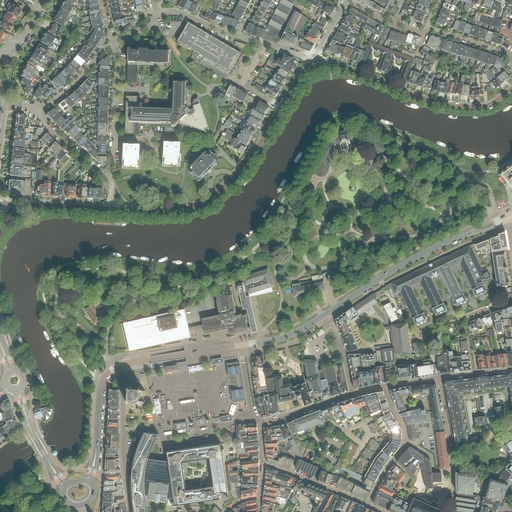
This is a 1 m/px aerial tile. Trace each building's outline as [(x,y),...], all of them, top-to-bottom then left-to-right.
[(17,0),(23,4),(24,3),(23,3),(25,1),(23,0),(4,0),(5,0),(6,1),(5,3),(6,5),(7,5),(4,10),(5,11),(14,16),(17,17),(17,16),(19,17),(21,12),(20,11),(21,10),(18,8),(15,6),(14,6),(12,4),(12,5),(9,3),(10,0),(16,0),(17,0)] [(112,8),(112,9),(123,7),(122,3),(130,1),(129,0),(125,0),(121,1),(111,3),(111,5),(111,6),(111,7),(112,8)] [(181,0),(179,4),(178,7),(183,9),(184,7),(188,1),(188,0),(181,0)] [(184,7),(183,9),(187,11),(188,11),(189,9),(194,0),(191,0),(191,2),(188,1),(184,7)] [(194,0),(189,9),(188,11),(191,13),(192,13),(193,13),(195,13),(194,12),(197,8),(198,8),(198,7),(198,6),(198,5),(200,1),(198,0),(194,0)] [(212,0),(212,1),(220,5),(226,8),(227,9),(228,7),(221,3),(223,0),(222,0),(212,0)] [(246,9),(249,4),(241,0),(240,0),(239,3),(234,0),(231,0),(231,1),(238,5),(246,9)] [(262,0),(262,1),(270,5),(276,8),(277,6),(271,3),(273,0),(272,0),(262,0)] [(266,30),(262,38),(262,39),(265,40),(266,40),(269,41),(270,41),(273,42),(274,42),(274,43),(275,40),(283,25),(292,8),(295,0),(281,0),(268,25),(267,27),(266,30)] [(304,0),(320,9),(317,15),(318,16),(321,10),(323,11),(329,14),(331,15),(333,11),(334,9),(334,10),(334,9),(328,6),(327,5),(323,3),(322,2),(318,0),(304,0)] [(417,0),(419,1),(418,4),(428,8),(430,3),(424,0),(417,0)] [(469,11),(469,8),(472,1),(471,0),(462,0),(462,1),(466,3),(464,7),(465,9),(469,11)] [(481,0),(472,0),(473,1),(470,9),(472,9),(474,5),(476,6),(476,5),(476,4),(480,5),(481,0)] [(495,0),(494,0),(493,0),(482,0),(481,7),(492,10),(494,3),(495,0)] [(494,3),(492,10),(497,11),(494,20),(496,21),(497,18),(497,19),(498,17),(499,14),(499,13),(501,14),(502,10),(500,9),(501,5),(501,3),(499,2),(499,0),(497,0),(496,0),(496,1),(495,1),(494,3)] [(211,7),(214,8),(217,10),(219,11),(221,12),(224,14),(225,11),(219,8),(220,5),(212,1),(209,6),(211,7)] [(262,1),(259,5),(267,10),(272,12),(274,13),(275,11),(268,8),(270,5),(262,1)] [(74,12),(75,10),(74,9),(75,8),(72,6),(71,6),(70,7),(63,2),(62,5),(61,5),(60,7),(60,8),(60,9),(69,14),(71,15),(73,11),(74,12)] [(88,4),(87,4),(88,10),(89,10),(98,8),(98,7),(99,6),(99,5),(98,4),(98,3),(97,2),(89,4),(88,4)] [(372,2),(369,7),(378,11),(382,13),(382,14),(385,9),(384,9),(381,7),(380,6),(375,3),(372,2)] [(449,3),(447,3),(445,2),(445,3),(444,3),(443,7),(451,10),(452,8),(458,10),(459,8),(455,6),(452,5),(449,3)] [(307,18),(299,14),(295,11),(298,6),(296,4),(294,8),(292,8),(283,25),(287,27),(286,29),(293,34),(294,31),(297,32),(297,34),(298,35),(300,32),(302,28),(307,18)] [(423,13),(425,14),(428,8),(418,4),(415,9),(423,13)] [(113,14),(124,12),(123,9),(131,7),(131,5),(123,7),(112,9),(113,11),(112,12),(113,13),(113,14)] [(132,10),(133,12),(133,13),(134,13),(136,12),(138,12),(139,12),(142,11),(143,11),(146,13),(146,14),(147,13),(145,5),(136,7),(137,9),(132,10)] [(246,9),(238,5),(236,8),(232,6),(231,8),(235,10),(243,14),(246,9)] [(259,5),(257,10),(265,14),(271,18),(272,16),(266,12),(267,10),(259,5)] [(423,19),(425,14),(423,13),(415,9),(413,8),(410,7),(407,6),(405,5),(404,7),(403,9),(407,12),(408,9),(411,10),(415,11),(414,15),(423,19)] [(204,16),(203,16),(204,18),(210,20),(211,18),(214,10),(214,8),(211,7),(210,10),(208,9),(204,16)] [(457,13),(451,10),(443,7),(442,7),(443,7),(442,8),(442,9),(441,9),(440,11),(440,12),(449,16),(450,13),(454,14),(456,16),(457,13)] [(99,8),(98,8),(89,10),(84,11),(84,14),(88,13),(89,16),(100,14),(100,13),(100,11),(99,11),(99,10),(99,8)] [(215,22),(218,13),(216,12),(217,10),(214,8),(214,10),(211,18),(210,20),(215,22)] [(350,10),(348,14),(350,15),(355,18),(356,16),(358,12),(353,9),(352,8),(350,10)] [(57,12),(56,13),(56,15),(68,22),(69,19),(70,19),(71,18),(72,19),(73,19),(74,17),(71,15),(71,16),(70,16),(59,9),(58,12),(57,12)] [(235,10),(233,13),(227,9),(226,11),(229,13),(232,15),(235,16),(240,19),(243,14),(235,10)] [(133,12),(132,10),(124,12),(113,14),(114,16),(114,17),(114,19),(115,20),(125,18),(124,14),(128,14),(128,13),(133,12)] [(257,10),(254,15),(262,19),(264,20),(266,22),(267,20),(266,19),(263,17),(265,14),(257,10)] [(321,10),(318,16),(327,21),(331,15),(329,14),(323,11),(321,10)] [(14,21),(17,17),(14,16),(5,11),(4,14),(1,13),(0,14),(0,15),(0,17),(3,19),(4,18),(10,22),(12,23),(13,21),(14,21)] [(221,14),(221,12),(219,11),(218,13),(215,22),(220,24),(223,15),(221,14)] [(356,16),(355,18),(356,19),(360,21),(360,20),(361,20),(364,15),(358,12),(356,16)] [(455,18),(449,16),(440,12),(440,13),(440,14),(440,13),(438,17),(447,21),(448,18),(452,19),(454,21),(455,18)] [(232,15),(229,13),(228,17),(226,23),(225,26),(231,28),(231,26),(234,19),(231,18),(232,15)] [(101,16),(100,14),(89,16),(85,17),(86,20),(90,19),(90,22),(101,20),(102,19),(101,17),(100,16),(101,16)] [(348,14),(344,21),(346,22),(352,26),(354,23),(356,19),(355,18),(350,15),(348,14)] [(68,22),(56,15),(54,16),(53,17),(54,19),(53,21),(65,28),(66,26),(66,25),(68,22)] [(225,26),(226,23),(228,17),(223,15),(220,24),(225,26)] [(254,15),(251,20),(253,21),(255,22),(258,23),(260,24),(261,25),(262,25),(263,23),(261,22),(262,19),(254,15)] [(316,22),(322,25),(324,27),(327,21),(318,16),(317,15),(316,16),(319,18),(316,22)] [(360,20),(360,21),(360,22),(361,22),(364,24),(365,25),(367,23),(366,22),(368,20),(369,18),(364,15),(361,20),(360,20)] [(410,17),(409,19),(409,20),(415,22),(415,21),(421,24),(422,22),(423,22),(423,20),(423,19),(414,15),(413,17),(411,16),(410,17)] [(459,15),(458,15),(456,19),(452,29),(458,31),(461,21),(458,20),(459,15)] [(236,28),(239,21),(240,19),(238,18),(235,16),(234,19),(231,26),(231,28),(234,29),(236,29),(236,28)] [(452,26),(453,23),(451,22),(447,21),(438,17),(438,18),(437,19),(435,23),(444,26),(446,23),(448,24),(450,25),(452,26)] [(466,23),(463,22),(465,17),(462,17),(461,21),(458,31),(463,32),(466,23)] [(125,18),(115,20),(115,21),(114,22),(115,23),(115,24),(116,26),(118,26),(121,25),(128,23),(135,22),(134,20),(127,21),(127,18),(125,18)] [(362,31),(361,32),(365,34),(367,30),(374,34),(376,30),(369,26),(370,25),(369,25),(372,20),(372,19),(372,20),(370,19),(370,18),(369,18),(368,20),(366,22),(367,23),(365,25),(363,29),(362,31)] [(472,25),(469,24),(471,19),(468,18),(466,23),(463,32),(469,34),(472,25)] [(484,18),(482,23),(484,23),(487,24),(490,25),(492,26),(494,27),(495,27),(498,28),(500,29),(501,29),(502,20),(497,19),(497,18),(496,21),(494,20),(494,21),(484,18)] [(12,25),(3,19),(1,23),(0,22),(0,26),(4,29),(8,31),(9,30),(10,28),(11,29),(13,26),(12,25)] [(92,29),(102,26),(103,26),(102,26),(103,25),(102,23),(102,22),(101,20),(90,22),(86,23),(87,26),(91,25),(92,29)] [(473,20),(472,25),(469,34),(474,36),(477,26),(475,26),(476,21),(473,20)] [(344,21),(341,25),(351,31),(359,36),(360,34),(353,30),(352,30),(354,26),(352,26),(346,22),(344,21)] [(47,32),(47,33),(47,34),(53,37),(56,33),(55,33),(59,26),(53,22),(49,29),(49,30),(47,32)] [(178,39),(177,42),(178,42),(179,42),(184,45),(184,46),(185,46),(187,47),(187,48),(188,48),(193,51),(192,54),(193,55),(191,58),(189,60),(199,66),(199,65),(202,60),(203,58),(203,57),(210,61),(209,61),(211,62),(211,61),(215,64),(216,64),(216,65),(223,68),(223,69),(224,69),(228,72),(229,73),(234,65),(236,66),(237,66),(239,63),(239,62),(238,62),(236,61),(241,53),(239,52),(235,50),(234,49),(229,46),(227,45),(223,43),(224,43),(222,42),(218,40),(218,39),(217,39),(212,37),(213,36),(211,36),(207,33),(206,32),(206,33),(202,30),(201,29),(200,30),(195,26),(194,26),(190,23),(188,22),(184,30),(182,29),(180,31),(180,33),(182,34),(181,35),(178,39)] [(311,26),(311,27),(320,33),(324,27),(321,26),(314,22),(311,26)] [(479,22),(477,26),(474,36),(480,38),(483,28),(479,27),(480,27),(482,23),(479,22)] [(254,26),(251,35),(256,37),(259,28),(260,24),(258,23),(257,27),(254,26)] [(245,31),(246,33),(250,35),(251,35),(254,26),(254,25),(252,24),(250,24),(245,31)] [(378,26),(376,29),(376,30),(374,34),(371,38),(369,42),(372,43),(376,35),(379,37),(385,27),(379,24),(378,26)] [(483,28),(480,38),(485,40),(488,30),(486,29),(487,25),(484,24),(483,28)] [(339,28),(339,30),(341,31),(357,40),(358,38),(350,33),(351,31),(341,25),(339,28)] [(485,40),(491,42),(494,32),(490,31),(492,26),(490,25),(488,30),(485,40)] [(100,39),(100,38),(101,38),(102,37),(102,36),(102,35),(102,36),(103,34),(103,31),(102,27),(95,29),(94,31),(92,31),(91,33),(100,39)] [(308,31),(308,33),(315,37),(317,38),(320,33),(311,27),(308,31)] [(378,44),(382,45),(385,40),(384,39),(388,32),(390,30),(385,27),(379,37),(381,38),(378,44)] [(494,32),(491,42),(496,43),(499,35),(499,34),(496,33),(498,28),(495,27),(494,32)] [(259,28),(256,37),(262,38),(266,30),(263,29),(259,28)] [(282,38),(281,41),(293,45),(293,46),(294,46),(294,45),(296,46),(296,47),(296,46),(299,48),(309,51),(310,51),(313,46),(299,38),(299,37),(297,36),(293,34),(286,29),(284,32),(285,32),(284,34),(282,38)] [(100,39),(91,33),(87,31),(85,34),(88,36),(87,38),(96,44),(97,44),(98,44),(99,42),(98,41),(99,41),(100,39)] [(336,34),(344,39),(346,40),(348,41),(348,42),(350,42),(351,41),(350,41),(350,40),(347,39),(348,36),(340,32),(338,31),(336,34)] [(391,31),(388,40),(392,41),(392,42),(391,42),(391,44),(393,45),(393,42),(397,32),(391,31)] [(298,35),(312,43),(314,44),(314,43),(315,43),(315,42),(317,39),(317,38),(315,37),(308,33),(307,33),(305,36),(300,32),(298,35)] [(397,32),(393,42),(397,43),(397,44),(396,46),(398,47),(402,34),(397,32)] [(47,48),(51,50),(52,51),(53,51),(54,50),(55,51),(57,47),(54,45),(57,40),(55,38),(53,37),(47,34),(45,33),(44,33),(43,33),(42,35),(43,36),(43,37),(40,42),(48,46),(47,48)] [(408,33),(407,36),(408,36),(404,46),(406,46),(407,44),(407,43),(411,45),(414,35),(408,33)] [(333,40),(337,42),(339,43),(339,42),(346,45),(347,45),(348,44),(347,43),(345,42),(346,40),(344,39),(336,34),(335,35),(333,39),(333,40)] [(402,34),(398,47),(400,47),(400,45),(401,44),(404,46),(408,36),(407,36),(402,34),(403,34),(402,34)] [(92,50),(93,49),(94,49),(95,48),(95,47),(95,46),(96,44),(87,38),(84,37),(81,35),(79,37),(83,39),(85,41),(83,44),(84,45),(92,50)] [(416,47),(417,44),(420,37),(414,35),(411,45),(410,48),(412,48),(412,46),(412,45),(416,47)] [(430,35),(429,38),(425,45),(428,46),(432,48),(435,39),(436,37),(430,35)] [(432,48),(434,48),(438,49),(441,39),(436,37),(435,39),(432,48)] [(128,57),(128,58),(127,83),(138,83),(138,77),(141,78),(141,75),(138,74),(138,65),(164,66),(164,63),(169,64),(169,51),(169,52),(149,51),(149,44),(149,39),(139,39),(139,42),(139,45),(139,47),(139,49),(129,48),(128,57)] [(441,39),(438,49),(441,51),(439,56),(442,57),(443,54),(446,43),(447,41),(441,39)] [(362,61),(365,52),(361,50),(361,49),(359,49),(361,43),(361,42),(360,42),(360,41),(359,41),(357,40),(356,43),(355,44),(354,48),(350,57),(349,59),(350,59),(354,61),(355,60),(356,61),(356,62),(360,63),(361,63),(362,61)] [(92,51),(92,50),(84,45),(78,41),(76,43),(81,46),(79,49),(88,56),(90,55),(91,54),(90,53),(91,52),(92,51)] [(235,41),(234,45),(240,48),(243,50),(246,45),(240,43),(235,41)] [(447,41),(446,43),(443,54),(445,55),(446,52),(449,53),(450,53),(453,43),(447,41)] [(384,72),(388,74),(389,74),(394,59),(395,59),(396,58),(404,61),(405,62),(405,63),(399,78),(400,78),(405,80),(406,80),(407,78),(410,70),(412,64),(414,59),(415,54),(403,50),(401,54),(372,43),(369,42),(365,52),(362,61),(361,63),(363,64),(367,66),(372,51),(373,50),(374,50),(383,53),(383,54),(383,55),(378,70),(382,71),(382,72),(383,72),(383,71),(383,72),(384,72)] [(330,44),(328,47),(327,48),(326,49),(327,50),(326,51),(327,51),(331,52),(331,53),(333,54),(334,54),(334,53),(335,54),(338,46),(335,45),(330,43),(330,44)] [(459,44),(453,43),(450,53),(449,53),(447,60),(449,61),(452,54),(455,55),(459,44)] [(36,47),(35,49),(36,50),(35,51),(45,56),(47,58),(49,54),(50,55),(51,53),(52,51),(51,50),(51,51),(49,50),(39,44),(37,47),(36,47)] [(461,57),(461,56),(463,49),(464,46),(459,44),(455,55),(452,62),(455,62),(457,56),(461,57)] [(349,59),(350,57),(354,48),(347,45),(346,45),(345,48),(343,54),(342,56),(345,58),(349,59)] [(344,48),(340,47),(338,46),(335,54),(342,56),(345,48),(344,48)] [(467,58),(469,51),(470,48),(464,46),(463,49),(461,56),(465,57),(465,58),(464,58),(463,59),(462,64),(461,66),(463,67),(465,64),(467,58)] [(86,58),(87,58),(88,56),(79,49),(77,47),(75,50),(77,51),(75,54),(84,61),(86,60),(87,59),(86,58)] [(473,60),(476,50),(470,48),(469,51),(467,58),(471,59),(469,64),(468,66),(470,67),(471,64),(472,62),(473,60)] [(423,49),(420,54),(425,57),(427,58),(428,55),(429,52),(425,50),(423,49)] [(475,64),(474,66),(476,67),(478,61),(480,54),(481,52),(476,50),(473,60),(476,61),(475,64)] [(31,57),(42,63),(44,60),(46,62),(46,61),(49,62),(50,60),(47,58),(45,56),(35,51),(33,53),(34,53),(33,54),(32,54),(31,56),(31,57)] [(82,64),(82,63),(83,63),(84,61),(75,54),(73,52),(71,54),(73,56),(71,59),(80,66),(81,66),(83,65),(82,64)] [(476,75),(479,74),(480,74),(482,68),(483,64),(486,56),(487,54),(481,52),(480,54),(478,61),(481,62),(478,70),(475,69),(473,75),(476,75)] [(489,65),(489,64),(491,58),(492,56),(487,54),(486,56),(483,64),(482,68),(485,69),(486,64),(489,65)] [(275,62),(274,64),(275,64),(276,65),(290,73),(294,66),(295,64),(295,63),(295,61),(294,61),(292,60),(293,59),(288,56),(287,57),(284,55),(283,56),(281,60),(280,59),(279,60),(277,63),(276,62),(275,62)] [(425,57),(424,61),(428,63),(430,64),(431,61),(432,57),(428,55),(427,58),(425,57)] [(489,64),(489,65),(494,66),(495,67),(498,64),(499,63),(500,63),(501,59),(498,58),(498,57),(492,56),(491,58),(489,64)] [(79,68),(80,67),(80,66),(71,59),(69,57),(67,59),(69,61),(67,63),(76,71),(77,71),(78,69),(78,68),(79,68)] [(29,59),(27,64),(38,71),(38,70),(40,67),(44,69),(45,66),(41,64),(30,58),(30,59),(30,60),(29,59)] [(104,58),(104,59),(102,59),(101,59),(98,64),(97,65),(99,67),(109,67),(109,63),(109,59),(108,59),(107,58),(106,58),(105,59),(104,58)] [(269,60),(267,63),(269,64),(277,69),(275,72),(286,79),(290,73),(276,65),(275,64),(274,64),(274,63),(272,62),(269,60)] [(69,77),(71,76),(63,68),(60,64),(56,61),(55,64),(57,66),(59,68),(61,69),(59,72),(66,80),(67,80),(68,80),(69,79),(69,78),(69,77)] [(72,75),(73,75),(74,74),(74,73),(76,71),(67,63),(65,61),(64,62),(64,63),(63,63),(64,64),(65,65),(63,68),(71,76),(72,75)] [(495,67),(494,67),(505,81),(510,77),(505,71),(503,72),(503,73),(499,68),(501,65),(500,64),(499,63),(498,64),(495,67)] [(44,74),(38,70),(38,71),(27,64),(26,66),(26,67),(24,67),(23,68),(24,70),(35,77),(37,73),(42,76),(44,74)] [(410,82),(410,83),(411,82),(412,83),(412,84),(411,84),(412,84),(416,86),(417,85),(418,82),(420,77),(421,74),(417,73),(420,66),(417,64),(414,72),(410,82)] [(493,68),(494,70),(496,72),(495,73),(496,74),(498,77),(496,78),(499,82),(501,84),(505,81),(494,67),(493,68)] [(423,84),(422,87),(425,88),(425,89),(426,89),(427,89),(428,89),(429,89),(429,87),(431,82),(431,81),(432,81),(432,80),(433,76),(429,75),(431,69),(428,68),(426,74),(425,74),(424,78),(425,79),(423,84)] [(20,76),(22,77),(31,82),(33,79),(38,81),(39,79),(35,77),(24,70),(22,72),(23,72),(23,73),(21,73),(20,74),(21,76),(20,76)] [(65,82),(66,80),(67,80),(66,80),(59,72),(56,70),(54,72),(55,73),(53,75),(62,85),(62,84),(63,84),(64,83),(64,82),(65,82)] [(407,78),(406,80),(409,81),(408,83),(409,83),(409,82),(410,82),(414,72),(410,70),(407,78)] [(489,79),(491,83),(496,80),(491,72),(490,70),(489,70),(486,72),(485,73),(485,74),(489,79)] [(418,82),(417,85),(419,85),(418,86),(421,87),(421,86),(422,87),(423,84),(425,79),(424,78),(425,74),(426,72),(422,71),(421,74),(420,77),(418,82)] [(286,79),(275,72),(271,78),(283,85),(285,81),(286,79)] [(59,86),(60,86),(62,85),(62,84),(62,85),(53,75),(53,74),(51,76),(52,78),(49,80),(56,89),(57,88),(58,88),(59,87),(59,86)] [(435,86),(433,91),(439,92),(442,82),(439,81),(441,75),(437,74),(436,76),(436,77),(437,77),(435,85),(434,84),(434,85),(435,85),(435,86)] [(457,83),(453,94),(461,95),(465,76),(462,75),(460,82),(461,82),(460,84),(457,83)] [(283,85),(271,78),(266,76),(265,78),(268,80),(267,81),(269,82),(268,85),(279,91),(283,85)] [(449,84),(446,93),(447,93),(448,94),(450,94),(450,93),(453,94),(456,82),(456,81),(454,80),(453,82),(452,81),(453,77),(451,76),(450,80),(450,81),(449,80),(449,83),(449,84)] [(29,86),(31,83),(31,82),(22,77),(20,81),(21,83),(23,85),(21,88),(22,88),(22,87),(24,88),(23,89),(25,90),(24,92),(25,93),(27,95),(28,94),(32,96),(35,90),(29,86)] [(442,82),(439,92),(443,93),(443,92),(445,93),(445,94),(445,93),(448,83),(449,83),(449,80),(450,81),(450,80),(448,79),(447,79),(445,83),(442,82)] [(92,94),(94,92),(91,90),(91,89),(94,86),(87,80),(86,80),(85,80),(84,81),(84,82),(82,84),(90,92),(92,94)] [(463,85),(461,95),(468,96),(470,86),(471,81),(467,80),(466,85),(463,85)] [(500,85),(496,80),(491,83),(495,88),(496,88),(498,86),(500,85)] [(38,97),(39,98),(40,96),(46,86),(48,83),(46,81),(43,87),(39,85),(38,87),(33,96),(33,98),(35,99),(36,98),(37,98),(38,97)] [(189,110),(186,107),(188,104),(188,101),(187,101),(188,81),(186,81),(180,81),(180,82),(174,81),(173,109),(140,108),(140,96),(126,96),(125,113),(125,134),(134,134),(139,134),(139,121),(172,123),(172,126),(175,126),(178,123),(179,123),(207,132),(208,130),(209,130),(198,98),(196,99),(195,99),(194,100),(194,101),(193,102),(193,103),(193,106),(194,109),(190,110),(189,110)] [(80,87),(79,87),(78,88),(85,96),(88,99),(89,97),(87,95),(87,94),(90,92),(82,84),(81,84),(80,86),(80,87)] [(231,99),(232,97),(232,96),(237,88),(231,85),(227,91),(225,90),(221,96),(223,97),(225,96),(231,99)] [(276,97),(278,92),(266,85),(263,88),(257,85),(255,88),(266,94),(266,93),(274,98),(275,96),(276,97)] [(40,96),(42,97),(43,98),(44,99),(46,98),(46,97),(48,95),(49,95),(55,91),(56,90),(53,86),(52,89),(46,86),(40,96)] [(83,104),(84,104),(85,102),(84,101),(82,99),(85,96),(78,88),(78,89),(77,89),(75,90),(75,91),(73,92),(80,100),(83,104)] [(235,97),(238,99),(242,92),(242,91),(237,88),(232,96),(232,97),(234,98),(235,97)] [(70,95),(70,96),(69,97),(74,104),(77,108),(80,106),(77,103),(80,100),(73,92),(73,93),(72,93),(71,94),(71,95),(70,95)] [(240,101),(243,102),(244,101),(248,95),(244,93),(242,92),(238,99),(237,100),(240,102),(240,101)] [(65,99),(63,101),(72,112),(74,111),(75,110),(72,106),(74,104),(69,97),(68,97),(67,97),(66,98),(66,99),(65,99)] [(256,103),(253,108),(265,115),(267,111),(269,108),(269,107),(257,100),(255,103),(256,103)] [(59,104),(58,105),(64,113),(67,110),(68,112),(70,114),(72,112),(63,101),(61,102),(61,103),(60,103),(59,103),(59,104)] [(46,113),(46,115),(49,118),(49,117),(51,119),(57,113),(58,111),(55,108),(54,108),(53,109),(52,109),(51,109),(50,110),(50,111),(47,113),(46,113)] [(252,108),(251,109),(251,110),(250,109),(247,113),(261,121),(263,117),(265,115),(253,108),(252,108)] [(245,116),(242,121),(246,123),(256,129),(259,125),(261,121),(247,113),(246,112),(244,110),(242,114),(245,116)] [(57,113),(51,119),(51,120),(52,121),(53,121),(54,121),(53,121),(55,123),(61,116),(64,114),(63,112),(59,115),(57,113)] [(15,125),(27,127),(28,118),(26,117),(23,117),(23,115),(21,115),(18,115),(17,114),(16,115),(16,116),(16,121),(15,121),(14,122),(14,124),(15,125)] [(61,116),(55,123),(56,123),(55,124),(57,125),(58,125),(59,127),(68,118),(67,116),(64,119),(61,116)] [(63,130),(62,130),(64,131),(64,132),(66,134),(67,134),(76,124),(73,122),(76,119),(74,117),(70,122),(63,130)] [(68,118),(59,127),(63,130),(70,122),(69,120),(69,119),(68,118)] [(227,129),(231,123),(228,121),(227,120),(223,126),(227,129)] [(76,124),(67,134),(69,135),(69,136),(69,137),(70,138),(72,138),(72,139),(79,131),(81,129),(78,126),(80,124),(80,123),(80,122),(79,121),(76,124)] [(242,121),(239,127),(242,129),(252,135),(253,133),(254,134),(256,129),(246,123),(242,121)] [(13,128),(13,132),(15,132),(14,132),(27,133),(27,129),(36,130),(38,128),(27,127),(15,125),(15,128),(13,128)] [(79,131),(72,139),(77,143),(83,136),(81,133),(81,132),(82,131),(81,129),(79,131)] [(242,129),(236,139),(246,145),(247,146),(250,141),(249,140),(252,135),(242,129)] [(327,146),(326,147),(325,149),(324,150),(324,151),(324,152),(323,152),(323,153),(323,154),(322,154),(322,156),(321,156),(321,157),(319,160),(319,159),(314,167),(316,168),(315,170),(316,172),(317,174),(319,175),(321,176),(323,175),(325,174),(326,172),(328,173),(329,171),(329,169),(330,168),(330,166),(331,163),(331,161),(330,161),(336,150),(337,151),(338,150),(339,149),(340,149),(342,148),(342,149),(350,147),(350,146),(351,146),(351,145),(352,145),(353,145),(354,145),(355,146),(355,145),(354,145),(353,145),(353,143),(355,138),(359,140),(361,141),(361,142),(367,145),(368,145),(369,146),(370,147),(371,147),(372,147),(372,148),(373,148),(375,149),(376,149),(377,150),(378,150),(378,151),(379,151),(388,155),(389,155),(390,153),(389,153),(390,151),(391,151),(392,149),(385,146),(385,145),(384,145),(383,145),(382,144),(381,143),(379,143),(379,142),(378,142),(377,142),(377,141),(376,141),(375,141),(374,140),(373,139),(372,140),(371,139),(371,138),(370,138),(368,138),(368,137),(367,137),(364,135),(363,136),(353,131),(350,132),(349,131),(346,132),(346,131),(337,134),(337,135),(334,136),(334,137),(332,138),(327,146)] [(13,136),(12,138),(13,139),(26,140),(31,141),(32,134),(27,133),(14,132),(14,134),(14,135),(13,136)] [(42,138),(39,140),(42,142),(40,144),(41,145),(41,146),(42,147),(50,137),(49,136),(48,136),(48,135),(48,134),(46,134),(46,133),(42,138)] [(83,136),(77,143),(78,144),(81,147),(88,140),(85,137),(87,134),(86,133),(83,136)] [(227,134),(225,138),(232,142),(230,146),(233,148),(237,151),(237,150),(242,153),(244,149),(245,149),(246,147),(245,147),(246,145),(236,139),(230,136),(227,134)] [(41,149),(40,150),(41,151),(43,149),(45,147),(47,149),(55,141),(54,141),(54,140),(53,139),(52,139),(50,137),(42,147),(41,149)] [(27,144),(29,144),(29,146),(37,147),(38,142),(26,140),(13,139),(13,141),(13,142),(12,143),(12,144),(12,145),(13,146),(26,148),(27,144)] [(88,140),(81,147),(86,151),(91,146),(92,144),(91,144),(92,143),(92,144),(94,142),(94,140),(93,139),(90,142),(89,141),(88,140)] [(177,143),(177,140),(170,140),(170,143),(165,142),(164,153),(163,153),(163,157),(163,161),(164,161),(164,167),(179,167),(179,161),(181,161),(181,154),(180,154),(180,143),(177,143)] [(45,152),(44,153),(46,154),(49,156),(51,154),(59,145),(56,143),(55,141),(47,149),(45,152)] [(105,154),(105,153),(106,149),(105,149),(105,147),(106,147),(106,146),(106,144),(106,143),(106,142),(99,142),(98,152),(99,153),(103,154),(105,154)] [(123,155),(122,163),(124,163),(123,169),(139,169),(139,163),(140,163),(141,156),(139,156),(140,145),(135,145),(135,142),(128,142),(128,145),(124,144),(124,155),(123,155)] [(45,160),(44,161),(46,163),(47,162),(52,156),(54,158),(55,158),(63,149),(62,149),(62,147),(61,146),(60,147),(59,145),(51,154),(49,156),(45,160)] [(91,146),(86,151),(91,156),(91,157),(92,158),(93,158),(94,159),(98,154),(98,153),(91,146)] [(11,149),(11,151),(12,152),(12,153),(12,155),(28,157),(28,158),(30,158),(37,159),(37,156),(31,155),(31,154),(26,153),(27,149),(24,148),(13,147),(13,148),(11,149)] [(63,149),(55,158),(59,161),(67,153),(66,152),(66,151),(65,150),(64,150),(63,149)] [(219,160),(214,155),(210,151),(210,152),(208,154),(205,152),(190,167),(190,168),(192,170),(190,172),(199,181),(206,174),(206,175),(208,172),(209,172),(210,170),(210,171),(211,170),(213,167),(219,160)] [(98,154),(94,159),(95,160),(99,163),(100,165),(101,165),(102,166),(104,166),(105,165),(105,162),(105,157),(105,154),(103,154),(103,155),(102,155),(102,157),(97,156),(98,156),(98,155),(98,154)] [(10,161),(10,163),(11,164),(11,165),(24,166),(24,162),(24,161),(26,161),(26,158),(12,157),(12,160),(11,160),(10,161)] [(24,166),(11,165),(10,170),(10,171),(8,172),(8,174),(9,175),(9,176),(17,176),(26,177),(27,166),(25,166),(24,166)] [(52,191),(51,196),(52,197),(56,197),(56,196),(58,196),(62,196),(63,189),(63,190),(63,184),(64,167),(59,172),(58,172),(57,182),(55,181),(55,183),(53,183),(52,191)] [(511,168),(503,176),(506,179),(510,185),(511,187),(511,168)] [(14,195),(14,193),(25,194),(26,181),(9,180),(9,181),(7,181),(6,182),(5,184),(7,186),(8,186),(8,187),(9,187),(8,194),(14,195)] [(35,190),(35,195),(44,195),(45,196),(46,197),(48,197),(49,196),(50,183),(50,182),(45,181),(44,183),(43,185),(39,185),(39,187),(37,186),(37,190),(35,190)] [(87,186),(87,198),(89,199),(90,200),(91,198),(92,198),(94,198),(95,182),(92,181),(92,186),(87,186)] [(105,194),(103,192),(100,187),(96,187),(97,186),(97,182),(95,182),(94,198),(94,199),(99,199),(103,199),(105,198),(105,194)] [(63,184),(63,190),(64,190),(64,193),(66,193),(66,197),(67,198),(69,198),(70,197),(71,198),(73,198),(74,197),(75,197),(75,190),(76,190),(76,184),(75,184),(70,183),(70,185),(67,185),(67,184),(63,184)] [(82,198),(87,198),(87,186),(87,185),(84,184),(78,184),(76,184),(76,190),(77,190),(77,193),(78,193),(78,198),(79,199),(81,199),(82,198)] [(446,212),(450,210),(447,198),(442,199),(446,212)] [(385,209),(385,207),(385,205),(383,204),(382,203),(382,204),(381,204),(380,206),(379,205),(377,208),(378,209),(376,211),(376,212),(377,212),(379,214),(383,213),(385,209)] [(504,232),(472,244),(476,251),(480,250),(481,254),(492,253),(492,254),(503,252),(503,251),(505,250),(508,250),(508,246),(506,233),(505,232),(504,232)] [(436,316),(442,313),(447,311),(443,304),(431,279),(434,277),(435,278),(438,276),(441,274),(453,299),(456,306),(461,304),(466,301),(463,294),(450,268),(452,267),(453,269),(455,270),(459,268),(459,266),(458,264),(460,263),(464,272),(463,274),(469,286),(471,286),(473,290),(476,297),(481,294),(487,292),(483,285),(481,280),(484,278),(484,279),(486,280),(490,278),(490,276),(488,271),(487,268),(482,270),(475,256),(470,245),(446,257),(432,263),(428,265),(414,272),(390,284),(392,288),(395,294),(400,292),(413,318),(416,325),(421,323),(427,320),(423,313),(410,287),(420,282),(433,309),(436,316)] [(496,282),(497,287),(509,285),(508,280),(506,270),(506,269),(506,267),(504,258),(505,257),(504,252),(503,252),(492,254),(494,265),(494,268),(496,282)] [(331,276),(332,276),(332,281),(333,283),(335,297),(336,298),(359,283),(358,278),(359,277),(359,276),(357,276),(355,267),(331,274),(331,276)] [(268,269),(242,277),(243,283),(244,286),(246,295),(249,294),(250,297),(254,296),(272,291),(271,287),(273,287),(273,285),(272,283),(272,281),(272,282),(271,279),(270,277),(269,274),(269,273),(268,271),(268,269)] [(325,291),(325,290),(323,282),(324,282),(323,282),(324,282),(323,281),(323,282),(323,280),(322,279),(322,278),(320,277),(320,275),(319,275),(316,276),(311,277),(312,281),(302,283),(300,283),(300,284),(299,284),(300,284),(295,285),(295,284),(294,284),(294,285),(293,285),(292,285),(292,286),(293,286),(293,288),(292,288),(293,289),(294,297),(295,297),(302,295),(302,296),(302,295),(317,292),(318,292),(325,291)] [(69,287),(69,288),(69,289),(69,290),(70,290),(70,291),(71,291),(72,292),(73,292),(74,294),(75,294),(76,294),(77,294),(76,291),(77,291),(78,290),(78,289),(78,288),(78,287),(78,286),(78,285),(77,284),(76,284),(76,283),(75,283),(74,283),(73,283),(72,283),(71,283),(71,284),(70,284),(69,285),(69,286),(69,287)] [(249,320),(250,323),(251,327),(252,333),(258,332),(257,329),(256,325),(250,297),(249,294),(246,295),(244,286),(243,283),(237,284),(236,284),(236,286),(236,289),(237,292),(237,295),(238,297),(240,299),(241,301),(243,310),(247,309),(247,311),(249,320)] [(343,314),(336,320),(338,328),(339,330),(341,335),(341,337),(342,337),(342,336),(343,338),(344,338),(343,336),(352,332),(347,321),(350,319),(351,321),(355,318),(367,309),(372,306),(374,309),(376,308),(374,305),(377,303),(374,299),(377,297),(375,294),(374,293),(371,295),(363,300),(363,301),(357,304),(350,309),(350,310),(349,310),(350,310),(345,313),(343,314)] [(248,330),(248,328),(247,324),(246,320),(247,320),(246,315),(242,316),(242,314),(235,316),(234,313),(236,313),(232,295),(222,297),(222,295),(217,297),(218,301),(216,301),(219,314),(202,318),(203,325),(189,328),(189,331),(204,327),(205,334),(229,329),(230,334),(248,330)] [(391,303),(382,307),(385,311),(386,314),(390,323),(391,322),(394,321),(395,321),(394,320),(399,318),(398,316),(395,311),(396,310),(395,307),(394,308),(391,303)] [(94,324),(96,323),(99,321),(98,319),(100,317),(92,305),(90,307),(90,306),(85,310),(94,324)] [(129,351),(160,345),(165,343),(166,345),(181,343),(180,340),(191,338),(189,331),(189,328),(184,309),(123,323),(129,351)] [(508,319),(507,318),(507,314),(506,309),(500,310),(500,311),(499,311),(501,320),(502,319),(502,320),(508,319)] [(497,333),(502,332),(502,331),(501,320),(499,311),(492,313),(494,321),(497,333)] [(484,316),(483,317),(484,323),(484,324),(487,324),(488,325),(489,325),(491,325),(491,324),(492,324),(493,324),(492,320),(490,315),(490,314),(486,316),(486,315),(485,316),(484,316)] [(477,319),(475,320),(477,328),(477,329),(479,329),(479,330),(482,329),(482,326),(484,325),(484,324),(484,323),(483,317),(480,318),(478,319),(477,319)] [(502,319),(501,320),(502,331),(509,330),(509,329),(509,328),(511,327),(511,317),(510,318),(507,318),(508,319),(502,320),(502,319)] [(471,322),(467,324),(468,328),(469,327),(470,329),(468,329),(469,332),(473,331),(473,329),(477,328),(475,320),(471,322)] [(391,330),(395,354),(398,353),(398,354),(406,353),(406,356),(409,355),(411,355),(411,352),(410,344),(407,323),(402,324),(402,323),(396,324),(396,325),(391,325),(391,327),(389,327),(386,328),(386,330),(391,330)] [(506,340),(510,339),(510,336),(511,335),(510,332),(509,332),(509,330),(502,331),(502,332),(503,338),(503,337),(504,338),(505,337),(506,340)] [(420,345),(423,343),(421,339),(422,339),(420,335),(419,336),(417,332),(414,333),(420,345)] [(343,338),(342,338),(342,339),(345,346),(347,351),(351,351),(353,351),(358,350),(353,336),(352,334),(344,338),(343,338)] [(486,337),(474,340),(475,348),(481,346),(481,347),(484,346),(483,346),(485,345),(488,345),(487,339),(486,337)] [(381,366),(383,380),(384,382),(389,382),(389,381),(388,374),(393,373),(396,373),(395,366),(394,354),(393,348),(382,350),(384,363),(386,363),(386,366),(382,366),(381,366)] [(436,354),(437,357),(439,374),(451,372),(449,355),(453,355),(452,352),(448,352),(447,350),(444,351),(442,353),(440,353),(437,353),(436,354)] [(502,352),(500,352),(503,367),(509,367),(507,354),(502,354),(502,352)] [(362,354),(361,354),(363,367),(366,367),(370,366),(376,365),(376,363),(375,363),(375,362),(375,361),(375,360),(375,358),(375,357),(374,356),(374,355),(374,353),(371,354),(369,354),(362,354)] [(355,354),(352,355),(348,355),(350,363),(351,369),(353,379),(358,378),(357,368),(356,367),(362,367),(362,368),(363,368),(363,367),(361,354),(355,354)] [(470,361),(469,354),(466,355),(463,355),(461,355),(461,357),(462,365),(470,364),(470,361)] [(479,370),(485,369),(483,355),(483,354),(477,355),(478,362),(479,369),(479,370)] [(451,370),(451,372),(463,371),(462,369),(462,365),(461,357),(453,357),(453,355),(449,355),(451,370)] [(418,378),(426,377),(429,376),(435,375),(434,371),(435,371),(434,365),(428,365),(427,359),(420,361),(421,361),(419,362),(419,366),(420,366),(421,367),(416,367),(417,375),(418,378)] [(304,360),(306,379),(307,379),(308,384),(313,396),(313,398),(313,399),(322,396),(323,399),(326,398),(330,396),(330,394),(328,389),(324,390),(323,387),(328,386),(326,382),(322,384),(319,375),(318,374),(318,373),(318,370),(317,361),(309,360),(304,360)] [(230,364),(227,364),(228,375),(229,380),(230,380),(230,381),(231,386),(231,387),(230,387),(230,388),(231,392),(233,403),(236,402),(236,403),(242,402),(242,401),(245,401),(244,392),(241,371),(239,362),(236,362),(230,363),(230,364)] [(337,365),(334,366),(336,375),(337,375),(337,376),(339,376),(340,382),(343,382),(346,381),(345,379),(344,370),(343,363),(342,364),(337,365)] [(398,380),(411,379),(410,365),(395,366),(396,373),(398,380)] [(320,370),(318,370),(318,373),(318,374),(319,375),(322,384),(326,382),(328,386),(328,389),(330,394),(330,396),(333,395),(333,396),(334,395),(337,394),(338,394),(341,393),(340,391),(338,383),(336,375),(334,366),(323,369),(322,369),(320,370)] [(381,366),(376,367),(376,369),(378,381),(378,383),(382,383),(384,382),(383,380),(381,366)] [(360,388),(366,386),(364,373),(363,368),(362,368),(362,367),(356,367),(357,368),(358,378),(360,388)] [(373,384),(378,383),(378,381),(376,369),(370,370),(370,371),(373,384)] [(364,373),(366,386),(373,384),(370,371),(364,373)] [(456,444),(465,442),(467,442),(458,392),(499,388),(509,387),(511,411),(511,410),(511,373),(511,374),(510,374),(504,375),(503,375),(502,375),(495,376),(494,376),(493,376),(488,377),(487,377),(484,377),(484,376),(483,376),(484,377),(480,377),(479,377),(477,378),(476,378),(470,379),(469,379),(462,380),(461,380),(460,380),(454,381),(453,381),(452,381),(447,381),(446,381),(446,382),(445,382),(445,383),(445,384),(444,384),(445,384),(446,389),(445,389),(446,389),(446,390),(447,398),(447,399),(448,400),(449,408),(449,409),(449,410),(450,410),(451,418),(451,419),(451,420),(453,428),(453,429),(453,430),(455,438),(455,439),(455,440),(455,439),(456,444)] [(275,378),(277,394),(278,402),(278,403),(279,402),(280,402),(281,402),(283,402),(284,402),(285,401),(286,401),(288,401),(289,401),(288,401),(290,401),(291,400),(292,400),(293,400),(295,400),(296,400),(296,399),(302,398),(304,405),(304,406),(312,403),(311,399),(310,397),(306,384),(292,388),(291,384),(283,385),(282,377),(275,377),(275,378)] [(279,413),(279,412),(278,402),(277,394),(275,378),(266,379),(268,395),(269,405),(267,406),(269,413),(269,416),(270,416),(271,415),(272,415),(273,415),(274,415),(276,414),(277,414),(278,414),(279,414),(279,413)] [(343,382),(340,382),(342,390),(343,393),(348,391),(346,381),(343,382)] [(410,386),(411,394),(412,394),(413,398),(413,397),(417,397),(416,393),(418,393),(418,396),(422,396),(427,396),(426,395),(427,395),(429,394),(430,401),(433,420),(434,420),(436,433),(440,469),(449,468),(445,438),(444,433),(444,432),(436,383),(410,387),(410,386)] [(391,394),(394,402),(396,407),(398,412),(406,409),(401,395),(411,393),(411,394),(410,386),(390,390),(392,394),(391,394)] [(141,397),(141,396),(142,395),(143,393),(145,394),(145,391),(143,391),(143,388),(142,388),(141,388),(140,391),(134,390),(135,389),(134,388),(132,387),(132,388),(132,387),(130,387),(130,390),(129,390),(127,390),(127,392),(129,392),(129,394),(129,395),(130,395),(130,399),(129,399),(129,400),(128,399),(128,401),(126,401),(126,403),(128,403),(128,406),(131,406),(131,404),(139,404),(139,407),(140,407),(141,407),(142,405),(142,404),(144,404),(144,402),(142,402),(142,400),(141,399),(140,399),(141,397)] [(382,409),(384,414),(384,415),(384,416),(390,412),(383,391),(383,392),(376,393),(377,395),(379,400),(382,410),(382,409)] [(261,396),(261,392),(256,392),(256,397),(261,417),(266,416),(269,416),(269,413),(267,406),(269,405),(268,395),(261,396)] [(363,396),(366,405),(370,414),(377,412),(379,416),(384,414),(382,409),(382,410),(379,400),(377,395),(376,393),(371,394),(368,395),(363,396)] [(366,405),(363,396),(353,399),(358,409),(363,407),(366,405)] [(3,401),(0,404),(3,412),(11,409),(11,408),(11,407),(11,408),(10,406),(10,405),(10,404),(10,402),(9,402),(9,401),(9,400),(7,399),(7,400),(6,400),(4,400),(4,401),(3,401)] [(338,404),(347,418),(360,411),(358,409),(353,399),(346,401),(342,402),(338,404)] [(347,418),(338,404),(331,406),(339,418),(342,422),(346,419),(347,418)] [(331,406),(326,408),(327,410),(332,417),(333,419),(335,417),(337,420),(339,418),(331,406)] [(41,417),(42,416),(47,415),(46,410),(46,407),(45,408),(43,408),(39,409),(38,410),(37,410),(36,410),(34,411),(35,412),(35,413),(35,414),(36,418),(37,418),(41,417)] [(328,419),(332,417),(327,410),(326,408),(324,409),(320,411),(321,413),(325,422),(326,421),(326,420),(328,419)] [(417,437),(414,424),(428,421),(427,411),(426,412),(425,408),(419,409),(416,410),(407,412),(400,414),(407,425),(409,438),(410,440),(411,441),(414,443),(416,440),(417,439),(417,438),(417,437)] [(0,421),(3,420),(4,421),(5,421),(14,418),(14,417),(13,415),(12,413),(13,413),(12,412),(12,410),(11,410),(11,409),(3,412),(1,412),(1,413),(0,412),(0,421)] [(324,422),(320,411),(309,415),(303,417),(293,421),(297,432),(297,433),(310,428),(312,427),(324,422)] [(380,418),(383,422),(393,416),(390,412),(384,416),(384,415),(380,418)] [(383,422),(386,427),(396,420),(393,416),(383,422)] [(486,424),(485,417),(474,418),(475,426),(486,424)] [(14,418),(5,421),(5,422),(10,431),(10,430),(11,429),(17,425),(16,425),(16,423),(14,418)] [(176,427),(182,426),(182,424),(186,423),(185,418),(175,420),(176,427)] [(0,421),(0,434),(1,436),(2,436),(10,431),(5,422),(5,421),(4,421),(3,420),(0,421)] [(386,427),(388,431),(398,425),(396,420),(386,427)] [(293,421),(288,423),(292,434),(297,432),(293,421)] [(373,433),(377,431),(375,427),(372,423),(368,426),(373,433)] [(286,424),(279,426),(282,433),(282,434),(283,437),(284,439),(285,438),(285,439),(286,440),(288,446),(288,447),(288,451),(288,452),(296,455),(299,457),(299,456),(300,455),(301,452),(298,447),(296,443),(296,442),(294,440),(292,436),(292,435),(286,424)] [(243,436),(245,436),(245,434),(245,432),(244,432),(244,425),(237,425),(237,437),(243,436)] [(390,435),(401,433),(401,432),(401,431),(401,430),(400,429),(400,428),(399,427),(399,425),(398,425),(388,431),(390,435)] [(132,470),(132,473),(132,476),(132,478),(131,482),(131,485),(131,487),(132,490),(132,492),(132,495),(132,498),(133,502),(133,507),(133,511),(147,511),(146,497),(148,497),(148,499),(155,500),(155,501),(160,502),(160,501),(167,501),(167,500),(170,500),(174,501),(174,502),(174,503),(173,503),(172,504),(172,505),(172,506),(220,499),(219,496),(220,495),(221,496),(222,496),(222,497),(223,497),(224,498),(225,498),(226,498),(227,498),(228,498),(228,497),(222,493),(222,492),(227,493),(228,493),(222,452),(223,452),(223,451),(224,451),(224,449),(223,449),(223,450),(222,449),(221,444),(201,447),(201,445),(194,447),(194,446),(186,448),(187,447),(179,449),(180,448),(172,451),(171,451),(170,452),(169,452),(169,453),(168,454),(168,455),(168,456),(168,457),(168,461),(161,460),(160,459),(160,458),(160,457),(160,456),(159,456),(158,456),(157,457),(157,458),(156,460),(155,460),(148,459),(149,457),(149,455),(149,454),(150,453),(150,452),(151,451),(151,450),(152,449),(152,447),(153,446),(153,445),(154,443),(154,442),(155,441),(156,440),(156,438),(157,437),(158,436),(158,434),(152,434),(152,433),(151,432),(150,432),(149,433),(144,432),(144,433),(144,434),(143,435),(143,436),(142,437),(141,439),(141,440),(140,441),(140,442),(139,443),(138,446),(138,448),(137,451),(136,453),(135,455),(134,458),(134,461),(133,463),(133,465),(133,467),(132,468),(132,470)] [(390,439),(401,441),(401,440),(402,440),(402,438),(402,437),(402,436),(402,435),(401,433),(390,435),(390,439)] [(244,442),(258,441),(257,434),(248,435),(247,436),(245,436),(243,436),(244,442)] [(243,436),(237,437),(231,442),(236,446),(236,449),(241,449),(240,442),(244,442),(243,436)] [(272,441),(265,441),(266,447),(275,447),(278,447),(278,446),(277,442),(284,442),(285,447),(288,446),(286,440),(285,439),(285,438),(284,439),(283,437),(272,438),(272,441)] [(511,437),(503,443),(511,457),(511,461),(505,468),(506,469),(511,474),(511,437)] [(374,445),(376,442),(372,439),(368,445),(372,448),(374,445)] [(388,443),(398,449),(398,448),(399,447),(400,446),(400,445),(401,444),(401,443),(401,441),(390,439),(388,443)] [(244,442),(240,442),(241,449),(245,448),(246,448),(258,447),(258,441),(244,442)] [(358,447),(351,443),(350,446),(352,447),(351,450),(349,453),(348,456),(346,459),(351,461),(358,447)] [(388,443),(385,447),(394,453),(398,449),(388,443)] [(455,457),(468,447),(468,446),(467,446),(464,447),(459,448),(454,449),(454,450),(454,451),(455,454),(454,454),(455,455),(454,455),(455,456),(455,457)] [(385,447),(381,450),(391,457),(394,453),(385,447)] [(407,449),(396,461),(409,472),(411,474),(413,476),(417,469),(416,469),(415,468),(421,462),(421,463),(422,463),(422,464),(423,474),(426,488),(433,488),(433,482),(440,482),(441,482),(441,473),(432,473),(431,461),(430,460),(430,459),(428,458),(425,457),(419,453),(419,452),(419,451),(418,451),(417,450),(416,451),(411,448),(411,447),(410,447),(409,447),(409,448),(407,450),(407,449)] [(368,454),(370,450),(366,448),(362,454),(366,457),(368,454)] [(388,461),(391,457),(381,450),(378,454),(388,461)] [(246,454),(241,454),(238,455),(237,455),(237,457),(236,457),(237,460),(239,460),(240,461),(249,460),(259,459),(259,452),(246,454)] [(274,452),(266,452),(266,457),(267,457),(277,461),(278,457),(279,454),(277,454),(274,454),(274,452)] [(385,465),(388,461),(378,454),(375,458),(385,465)] [(266,457),(267,462),(273,464),(273,465),(274,465),(279,467),(279,466),(283,468),(285,469),(290,471),(291,469),(294,459),(283,455),(282,458),(278,457),(277,461),(266,457)] [(356,462),(360,465),(362,462),(365,459),(360,456),(356,462)] [(375,458),(372,463),(382,470),(385,465),(375,458)] [(120,468),(119,459),(116,459),(115,459),(106,460),(105,470),(117,468),(120,468)] [(296,462),(295,464),(296,465),(295,468),(295,467),(298,468),(298,469),(301,470),(303,471),(304,471),(306,472),(309,473),(312,474),(311,474),(312,475),(312,474),(314,475),(314,476),(317,470),(318,468),(318,467),(314,465),(314,466),(313,465),(312,465),(310,464),(307,463),(307,462),(307,463),(304,462),(304,461),(302,460),(301,460),(299,459),(298,461),(297,460),(296,460),(295,461),(295,462),(296,462)] [(239,483),(239,482),(238,482),(238,476),(238,470),(233,471),(232,467),(238,465),(238,463),(240,463),(239,460),(237,460),(233,461),(226,464),(227,477),(228,483),(236,483),(239,483)] [(243,469),(245,469),(246,468),(259,466),(259,460),(241,462),(242,469),(243,469)] [(372,463),(370,467),(379,474),(382,470),(372,463)] [(394,464),(390,469),(395,472),(398,475),(398,474),(398,475),(401,471),(398,468),(397,467),(395,465),(394,464)] [(333,475),(330,485),(335,487),(339,476),(340,473),(342,468),(342,467),(336,465),(336,466),(335,469),(334,471),(333,475)] [(370,467),(367,472),(377,478),(379,474),(370,467)] [(266,468),(266,474),(276,478),(278,472),(274,470),(266,468)] [(317,481),(323,483),(324,481),(326,475),(328,469),(326,468),(325,470),(322,469),(319,476),(318,481),(317,481)] [(390,469),(387,473),(392,476),(390,478),(391,478),(393,479),(394,480),(398,475),(395,472),(390,469)] [(511,474),(506,469),(495,481),(508,484),(511,478),(511,474)] [(278,472),(276,478),(278,478),(282,480),(283,480),(284,477),(285,474),(278,472)] [(364,477),(365,477),(375,482),(377,478),(367,472),(364,477)] [(406,474),(403,472),(397,480),(400,482),(406,474)] [(328,473),(327,475),(325,484),(329,485),(333,475),(328,473)] [(457,473),(456,473),(456,474),(456,480),(456,481),(456,485),(456,491),(456,492),(473,495),(474,489),(476,489),(477,483),(475,482),(476,476),(457,473)] [(291,483),(290,487),(292,488),(293,489),(294,487),(295,487),(298,479),(293,477),(292,480),(291,483)] [(340,489),(344,480),(340,477),(335,487),(340,489)] [(375,482),(365,477),(365,478),(366,478),(364,483),(367,485),(365,488),(371,491),(374,483),(375,482)] [(384,478),(381,484),(383,485),(394,492),(396,489),(399,483),(397,481),(394,480),(393,479),(391,478),(390,481),(387,479),(384,478)] [(416,479),(412,478),(407,487),(411,488),(416,479)] [(293,489),(292,490),(294,491),(292,495),(295,496),(301,483),(301,481),(298,479),(295,487),(294,487),(293,489)] [(486,491),(485,497),(498,501),(501,501),(508,485),(508,484),(495,481),(490,479),(488,485),(486,484),(484,490),(486,491)] [(344,480),(340,489),(344,490),(345,490),(349,482),(344,480)] [(345,490),(351,494),(366,501),(370,492),(349,482),(345,490)] [(265,483),(264,489),(267,489),(280,492),(289,495),(292,488),(290,488),(281,486),(272,485),(265,483)] [(301,483),(295,496),(298,498),(300,492),(301,492),(302,490),(304,491),(306,486),(304,485),(304,484),(301,483)] [(304,492),(303,495),(307,496),(312,485),(307,483),(306,486),(304,491),(304,492)] [(381,484),(377,490),(378,490),(380,491),(391,497),(395,499),(395,497),(392,496),(394,492),(383,485),(381,484)] [(312,485),(307,496),(311,498),(316,486),(312,485)] [(316,486),(311,498),(315,500),(319,488),(316,486)] [(247,497),(253,496),(256,496),(256,495),(257,494),(258,489),(257,489),(258,489),(255,488),(241,488),(235,488),(239,499),(241,498),(247,497)] [(319,488),(315,500),(319,501),(323,490),(319,488)] [(264,489),(264,494),(282,498),(287,499),(289,495),(280,492),(267,489),(264,489)] [(323,490),(319,501),(320,502),(322,503),(323,500),(324,500),(328,492),(323,490)] [(376,494),(372,502),(375,503),(386,509),(388,510),(388,511),(392,503),(395,499),(391,497),(380,491),(378,490),(377,490),(378,490),(376,494)] [(325,511),(334,494),(329,492),(324,503),(319,511),(325,511)] [(456,493),(456,511),(476,511),(479,511),(480,511),(482,505),(481,504),(483,497),(485,497),(473,495),(456,492),(456,493)] [(264,494),(263,499),(280,504),(282,498),(264,494)] [(334,494),(325,511),(333,511),(341,497),(340,496),(334,494)] [(113,496),(114,502),(114,503),(120,503),(126,503),(124,495),(113,496)] [(292,495),(289,501),(296,505),(297,503),(298,504),(298,503),(298,498),(295,496),(292,495)] [(341,497),(333,511),(344,511),(349,503),(350,501),(341,497)] [(388,511),(389,511),(408,511),(411,505),(405,502),(404,504),(401,503),(402,501),(400,500),(395,497),(395,499),(392,503),(388,511)] [(433,507),(434,498),(427,498),(425,498),(415,497),(414,499),(411,505),(408,511),(442,511),(443,511),(440,510),(433,507)] [(501,502),(501,501),(498,501),(485,497),(483,497),(481,504),(482,505),(480,511),(487,511),(495,511),(501,502)] [(263,500),(262,506),(269,508),(275,510),(277,505),(263,500)] [(114,502),(113,502),(106,501),(106,502),(103,502),(103,507),(105,508),(110,508),(115,508),(115,509),(120,509),(120,503),(114,503),(114,502)] [(349,503),(344,511),(351,511),(354,505),(355,503),(350,501),(349,503)] [(319,511),(324,503),(320,502),(318,507),(315,506),(311,511),(295,511),(300,504),(298,503),(292,511),(319,511)] [(361,511),(364,507),(363,507),(363,506),(356,503),(355,503),(355,505),(351,511),(361,511)]
